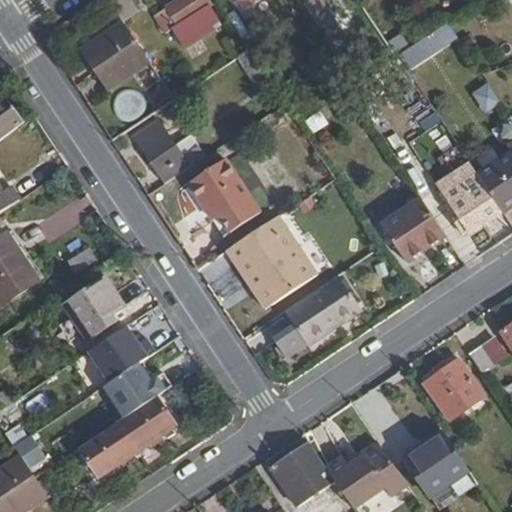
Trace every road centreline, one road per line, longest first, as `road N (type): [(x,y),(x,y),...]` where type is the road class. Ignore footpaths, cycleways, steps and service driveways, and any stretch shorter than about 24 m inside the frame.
road 1 (residential): [(273,422),(9,25)]
road 2 (residential): [(511,264),(273,422)]
road 3 (residential): [(273,422),(141,511)]
